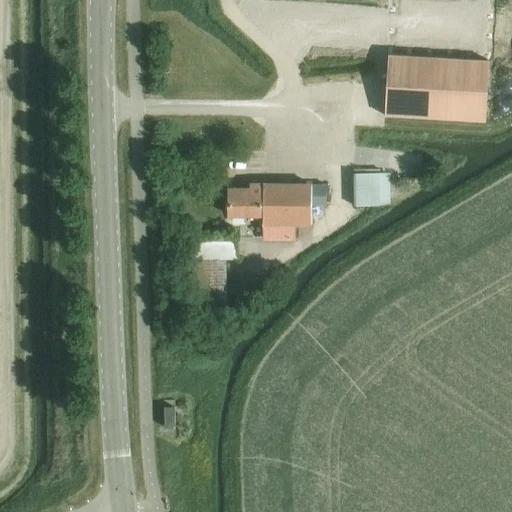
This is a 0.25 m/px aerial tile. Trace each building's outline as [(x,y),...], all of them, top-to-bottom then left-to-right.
[(488,61),(388,55),(385,116),(485,121),(488,61)] [(355,206),(379,206),(378,174),(354,174),(355,206)] [(229,216),(263,216),(263,185),(250,185),(250,189),(229,189),(229,216)] [(263,185),(263,216),(263,225),(311,225),(311,205),(325,205),(325,186),(311,186),(311,185),(263,185)] [(225,324),(225,259),(237,259),(237,237),(191,237),(192,259),(193,325),(225,324)] [(165,428),(175,427),(174,407),(164,407),(165,428)]
